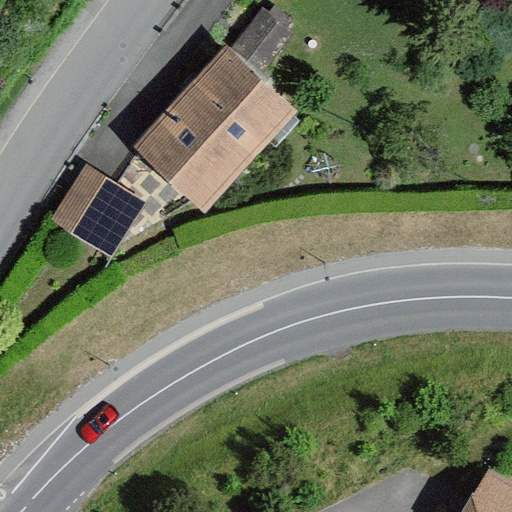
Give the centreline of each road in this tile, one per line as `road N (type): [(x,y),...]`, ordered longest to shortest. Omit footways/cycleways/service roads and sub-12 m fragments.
road 1 (residential): [(21,511),(62,467),(146,400),(225,352),(330,314),(413,299),(511,299)]
road 2 (residential): [(0,238),(149,0)]
